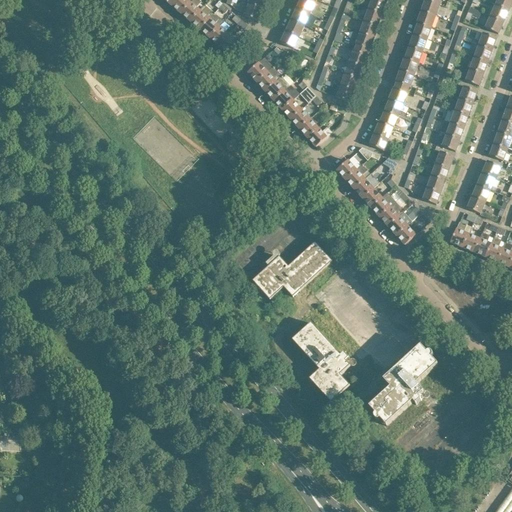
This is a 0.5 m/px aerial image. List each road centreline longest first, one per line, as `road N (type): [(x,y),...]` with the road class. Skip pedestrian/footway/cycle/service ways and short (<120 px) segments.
road 1 (secondary): [(372,511),(0,75)]
road 2 (secondary): [(0,130),(284,462)]
road 3 (residential): [(438,250),(511,56)]
road 4 (residential): [(316,170),(365,121),(412,0)]
road 5 (unknown): [(418,438),(465,396),(464,377),(413,317)]
road 6 (residential): [(412,279),(316,170)]
road 7 (residential): [(503,373),(412,279)]
road 8 (residential): [(316,170),(231,78)]
